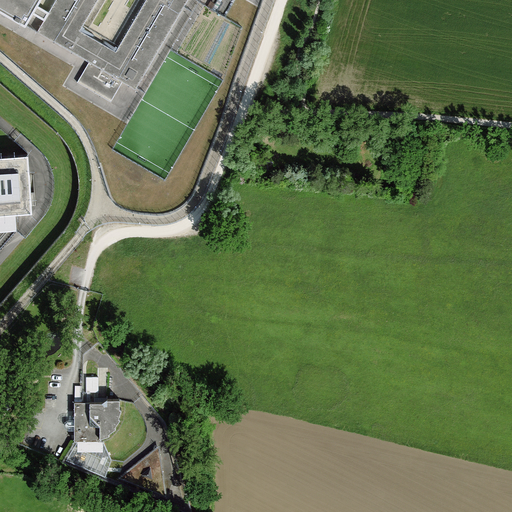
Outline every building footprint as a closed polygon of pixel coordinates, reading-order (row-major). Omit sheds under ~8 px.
[(0,0),(0,11),(25,27),(34,14),(44,20),(49,12),(39,7),(42,0),(0,0)] [(44,20),(37,32),(88,63),(77,82),(103,96),(112,101),(122,83),(135,92),(188,0),(146,0),(116,52),(80,31),(99,0),(56,0),(49,12),(44,20)] [(0,156),(0,215),(30,213),(26,154),(0,156)] [(89,389),(101,389),(101,375),(89,375),(89,389)] [(83,402),(76,402),(76,434),(76,440),(102,441),(102,437),(113,434),(112,432),(120,427),(118,425),(124,418),(123,417),(126,408),(123,408),(124,400),(110,399),(105,402),(83,402)] [(160,445),(120,477),(167,495),(160,445)]
